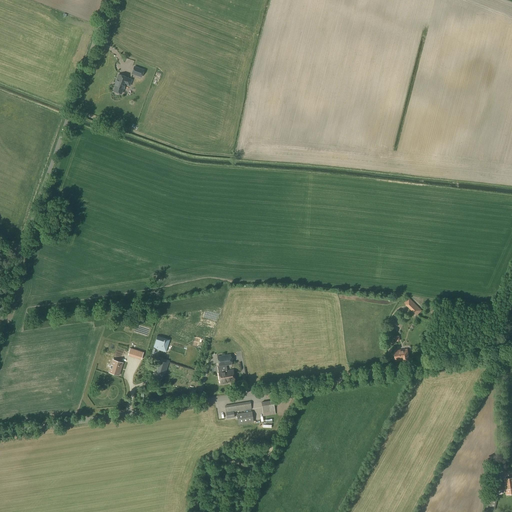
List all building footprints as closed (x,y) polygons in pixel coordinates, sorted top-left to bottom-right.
[(134,67),(132,74),(141,77),(144,70),(134,67)] [(115,87),(113,91),(115,92),(116,93),(117,94),(118,94),(119,93),(121,94),(122,89),(123,90),(125,84),(128,85),(130,84),(131,80),(127,79),(127,78),(118,74),(114,86),(115,87)] [(417,316),(422,310),(409,298),(404,303),(417,316)] [(169,339),(156,336),(154,347),(158,349),(159,346),(166,348),(167,343),(168,343),(169,339)] [(128,356),(141,360),(144,352),(130,348),(128,356)] [(402,361),(409,360),(407,349),(394,351),(396,361),(402,360),(402,361)] [(225,371),(224,366),(232,364),(230,354),(218,356),(221,372),(218,372),(220,384),(227,383),(227,382),(235,381),(233,370),(225,371)] [(165,359),(155,357),(154,362),(157,363),(156,367),(163,368),(165,359)] [(108,373),(119,376),(123,363),(112,359),(108,373)] [(263,416),(275,414),(273,401),(261,403),(263,416)] [(227,419),(234,417),(233,412),(251,409),(250,402),(230,405),(225,406),(227,419)] [(238,424),(253,422),(251,412),(237,414),(238,424)] [(502,494),(502,490),(503,490),(502,479),(495,480),(496,491),(497,491),(498,494),(502,494)]
